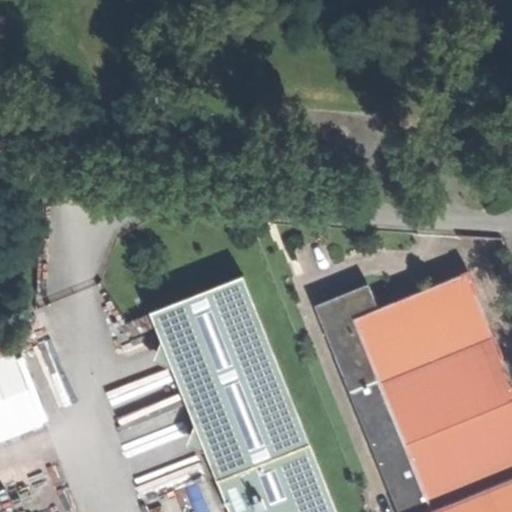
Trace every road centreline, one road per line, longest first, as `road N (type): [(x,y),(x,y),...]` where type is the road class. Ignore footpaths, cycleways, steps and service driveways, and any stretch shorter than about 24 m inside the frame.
road 1 (unclassified): [(511,212),(100,189)]
road 2 (unknown): [(152,192),(103,237),(91,300),(99,354),(148,511)]
road 3 (unknown): [(113,403),(0,454)]
